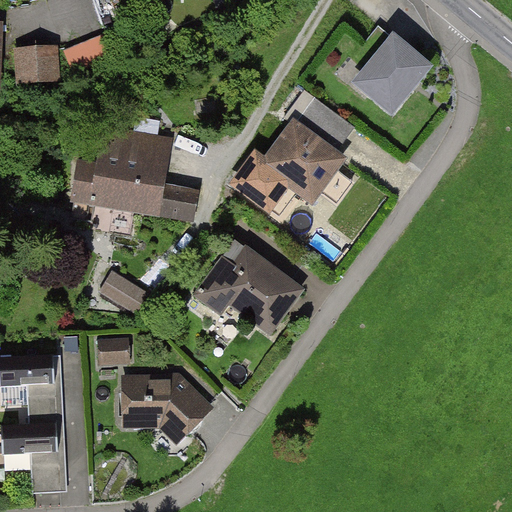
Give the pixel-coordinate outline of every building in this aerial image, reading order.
[(106,33),(68,47),(76,71),(115,57),(106,33)] [(399,121),(434,72),(393,43),(358,92),(399,121)] [(63,86),(61,52),(21,55),(23,88),(63,86)] [(350,166),(297,125),(262,171),(314,212),(350,166)] [(84,166),(77,208),(197,228),(204,185),(172,179),(178,146),(107,134),(101,168),(84,166)] [(270,344),(306,299),(239,247),(203,292),(270,344)] [(159,304),(113,274),(100,295),(146,324),(159,304)] [(132,347),(104,348),(105,369),(133,368),(132,347)] [(2,359),(3,389),(56,387),(55,357),(2,359)] [(180,379),(127,382),(130,432),(165,430),(181,446),(214,413),(180,379)] [(8,430),(9,459),(57,458),(56,429),(8,430)]
